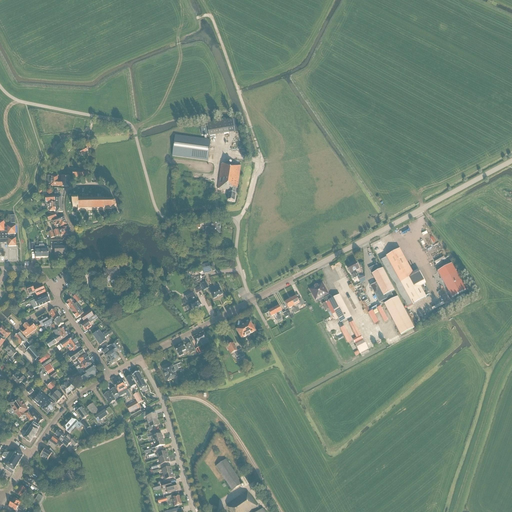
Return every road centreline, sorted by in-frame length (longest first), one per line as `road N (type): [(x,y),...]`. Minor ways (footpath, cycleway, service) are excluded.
road 1 (tertiary): [(298,275),(511,160)]
road 2 (track): [(160,396),(211,407),(281,511)]
road 3 (track): [(511,354),(494,385),(453,511)]
road 4 (residential): [(196,511),(162,400),(139,360)]
road 5 (tertiary): [(252,300),(139,360)]
